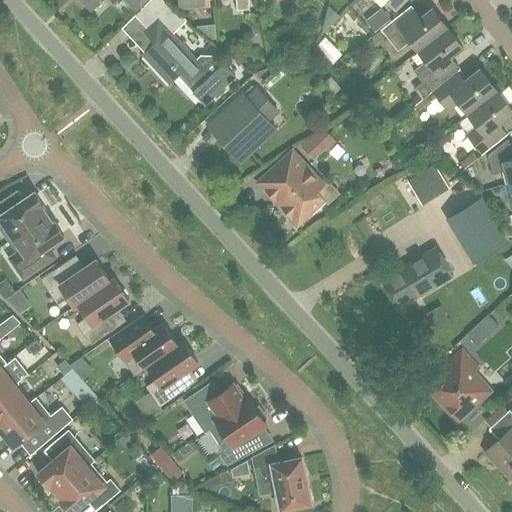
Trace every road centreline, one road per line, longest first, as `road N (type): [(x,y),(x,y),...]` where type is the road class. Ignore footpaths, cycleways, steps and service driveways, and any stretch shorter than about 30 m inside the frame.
road 1 (unclassified): [(474,511),(9,0)]
road 2 (residential): [(349,511),(348,472),(302,395),(40,149)]
